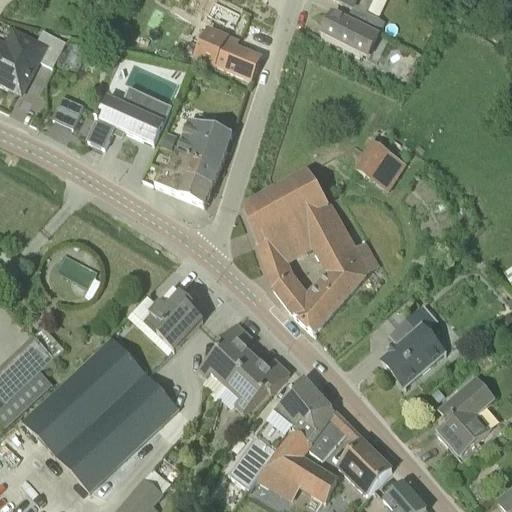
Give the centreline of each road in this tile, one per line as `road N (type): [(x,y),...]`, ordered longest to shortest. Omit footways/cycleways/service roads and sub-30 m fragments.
road 1 (tertiary): [(442,511),(323,373),(211,260)]
road 2 (residential): [(211,260),(294,0)]
road 3 (tertiary): [(211,260),(92,182),(0,136)]
